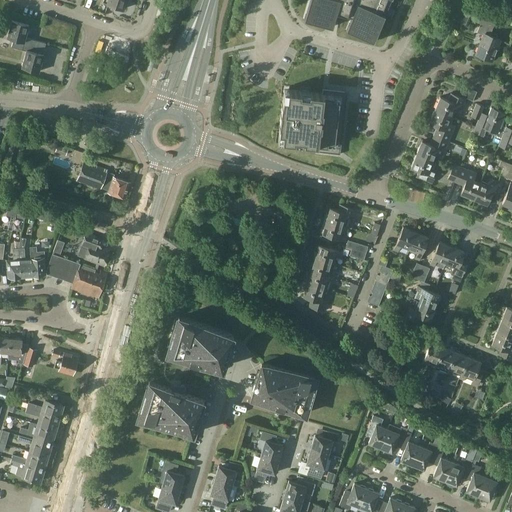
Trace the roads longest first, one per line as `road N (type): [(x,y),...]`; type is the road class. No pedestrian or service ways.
road 1 (unclassified): [(374,195),(197,140)]
road 2 (tertiary): [(62,503),(112,336)]
road 3 (residential): [(430,61),(374,195)]
road 4 (residential): [(347,334),(395,204)]
road 5 (residential): [(225,388),(186,511)]
road 6 (residential): [(475,511),(358,467)]
road 7 (unclassified): [(511,243),(395,204)]
